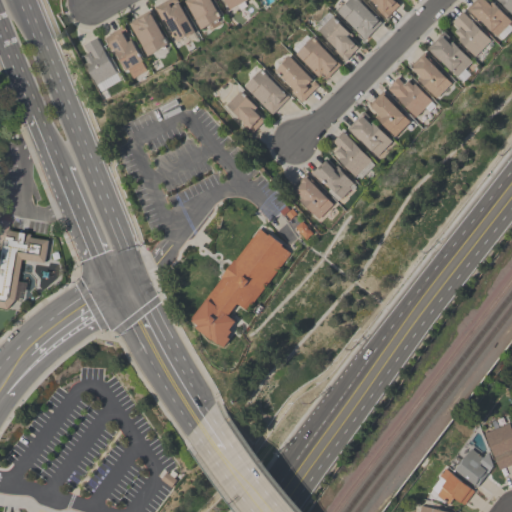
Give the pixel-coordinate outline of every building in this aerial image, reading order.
[(176,0),(195,31),(187,36),(186,35),(177,40),(164,18),(161,19),(153,6),(163,0),(176,0)] [(211,0),(221,16),(201,29),(183,0),(211,0)] [(242,0),(229,8),(224,0),(242,0)] [(359,0),(380,21),(363,39),(352,28),(353,27),(336,10),(346,0),(359,0)] [(394,0),(399,5),(386,18),(375,7),(377,5),(372,0),(394,0)] [(511,20),(496,36),(479,19),(478,20),(466,7),(472,0),(486,0),(489,3),(492,1),(511,20)] [(511,0),(511,14),(498,0),(511,0)] [(127,21),(148,9),(168,43),(148,55),(127,21)] [(490,39),(474,56),(456,38),(458,36),(453,31),(457,27),(451,20),(461,10),(490,39)] [(317,29),(333,14),(352,35),(349,38),(358,47),(344,60),(341,58),(333,49),(335,47),(317,29)] [(133,78),(128,68),(126,70),(114,47),(110,49),(108,45),(104,37),(109,34),(109,33),(123,25),(126,30),(123,32),(127,40),(131,38),(142,59),(141,60),(147,70),(133,78)] [(426,48),(441,32),(443,30),(449,36),(446,39),(449,43),(452,40),(472,61),(465,68),(470,73),(463,81),(457,75),(456,76),(440,59),(438,60),(426,48)] [(311,36),(339,64),(325,78),(321,74),(318,77),(294,53),(311,36)] [(83,44),(96,37),(116,72),(96,84),(84,62),(86,61),(83,54),(87,52),(83,44)] [(436,97),(416,77),(419,75),(410,65),(423,52),(435,64),(434,65),(451,82),(436,97)] [(318,84),(301,101),(290,90),(292,88),(274,70),(277,67),(276,66),(288,54),(312,78),(309,81),(310,82),(313,79),(318,84)] [(243,85),(260,68),(288,96),(270,114),(259,103),(260,102),(243,85)] [(387,87),(391,83),(390,83),(397,76),(403,83),(407,79),(412,84),(414,82),(431,100),(435,104),(428,111),(424,107),(415,116),(387,87)] [(250,132),(246,129),(248,128),(225,104),(240,90),(256,107),(253,109),(259,116),(260,115),(264,119),(250,132)] [(378,113),(368,104),(382,90),(398,107),(397,108),(409,121),(394,135),(375,116),(378,113)] [(347,127),(363,111),(369,117),(367,119),(370,122),(372,120),(392,140),(377,155),(360,138),(359,139),(347,127)] [(341,131),(342,130),(371,159),(371,160),(375,164),(361,178),(358,175),(356,177),(337,158),(340,156),(335,151),(338,147),(332,140),(341,131)] [(341,198),(323,180),(321,182),(311,172),(324,159),(334,168),(336,166),(353,182),(350,186),(351,187),(341,198)] [(318,218),(298,199),(301,196),(293,188),(300,182),(300,181),(305,175),(333,203),(318,218)] [(294,226),(301,220),(311,232),(305,238),(294,226)] [(258,225),(268,232),(269,230),(288,243),(285,246),(293,252),(249,314),(236,305),(228,315),(236,321),(231,329),(233,331),(229,336),(230,338),(224,347),(188,321),(258,225)] [(52,240),(49,265),(23,262),(18,299),(9,308),(0,306),(0,228),(32,233),(32,237),(52,240)] [(511,462),(499,469),(483,432),(497,426),(494,418),(506,413),(510,422),(508,423),(511,432),(511,452),(511,453),(511,455),(511,462)] [(455,468),(475,487),(494,466),(474,447),(455,468)] [(462,505),(474,491),(449,471),(432,491),(449,506),(455,499),(462,505)]
